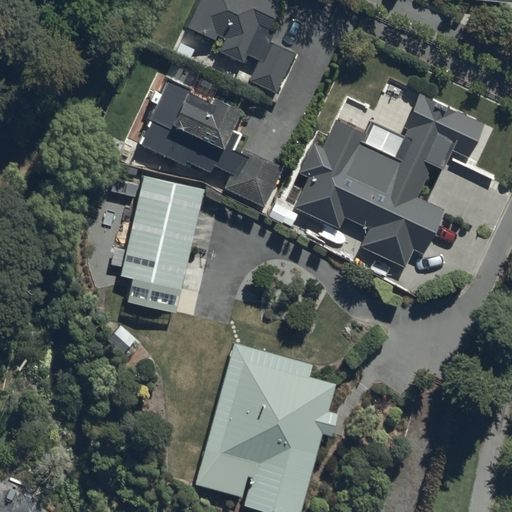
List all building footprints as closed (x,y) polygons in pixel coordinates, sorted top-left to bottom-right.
[(195,0),(186,21),(214,34),(217,28),(226,33),(220,45),(242,56),(246,47),(260,53),(250,75),(276,87),(294,47),(270,36),(274,28),(268,25),(279,0),(195,0)] [(264,202),(282,161),(242,141),(240,147),(223,139),(242,98),(192,75),(189,83),(169,74),(139,139),(177,156),(176,160),(183,163),(186,157),(209,168),(213,159),(232,168),(224,184),(264,202)] [(361,240),(405,261),(412,245),(423,250),(444,204),(417,191),(434,156),(443,160),(451,144),(467,152),(482,120),(418,90),(401,128),(372,114),(367,127),(339,114),(324,146),(312,140),(300,167),(309,171),(295,201),(339,222),(344,212),(369,223),(361,240)] [(204,182),(141,168),(120,271),(181,283),(204,182)] [(311,357),(233,336),(195,478),(245,491),(242,501),(285,511),(298,511),(321,428),(331,431),(338,407),(328,405),(335,378),(307,371),(311,357)] [(23,511),(0,501),(0,511),(23,511)]
